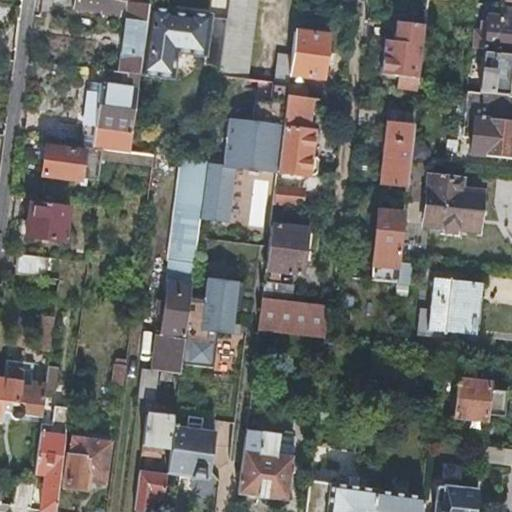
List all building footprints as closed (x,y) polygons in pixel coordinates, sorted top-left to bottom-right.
[(72,0),(72,5),(101,10),(102,7),(127,11),(120,71),(139,73),(139,72),(146,13),(147,8),(147,4),(122,0),(72,0)] [(258,0),(229,0),(227,19),(221,66),(220,73),(248,77),(258,0)] [(427,0),(426,15),(433,16),(434,4),(437,4),(437,0),(427,0)] [(146,13),(139,72),(172,76),(176,51),(205,55),(203,63),(221,66),(227,19),(211,16),(212,14),(190,11),(189,13),(173,10),(173,8),(151,5),(151,8),(147,8),(146,13)] [(511,7),(505,7),(503,19),(511,19),(511,7)] [(480,31),(473,30),(470,51),(483,52),(511,55),(511,19),(503,19),(488,17),(487,21),(482,20),(480,31)] [(425,27),(398,23),(395,43),(386,41),(382,76),(385,76),(388,78),(395,79),(398,78),(403,78),(402,89),(418,91),(422,55),(423,40),(425,27)] [(295,30),(292,55),(290,72),(322,76),(327,34),(295,30)] [(511,55),(483,52),(478,93),(509,96),(511,75),(511,55)] [(278,53),(274,80),(288,82),(290,72),(292,55),(278,53)] [(120,71),(118,70),(117,85),(102,83),(96,126),(84,125),(81,145),(101,148),(128,151),(139,73),(120,71)] [(274,80),(248,77),(220,73),(209,152),(208,160),(200,218),(270,227),(271,224),(273,203),(274,194),(275,186),(277,171),(287,94),(288,83),(288,82),(274,80)] [(309,86),(288,83),(287,94),(307,97),(309,86)] [(466,92),(465,100),(463,116),(472,117),(470,138),(469,154),(511,159),(511,96),(509,96),(478,93),(466,92)] [(307,97),(287,94),(277,171),(300,173),(308,174),(308,172),(313,173),(316,171),(317,158),(314,155),(310,154),(313,131),(317,98),(314,97),(307,97)] [(415,113),(389,110),(387,125),(388,125),(382,184),(407,186),(410,161),(415,113)] [(472,117),(463,116),(461,137),(470,138),(472,117)] [(84,151),(45,145),(41,174),(80,180),(84,151)] [(154,154),(128,151),(101,148),(100,159),(152,165),(154,154)] [(201,160),(182,157),(169,260),(194,264),(195,257),(200,218),(208,160),(201,160)] [(407,186),(405,201),(425,204),(423,225),(477,231),(482,193),(461,190),(462,181),(442,178),(443,176),(438,175),(438,177),(428,176),(430,163),(410,161),(407,186)] [(274,194),(273,203),(301,207),(303,189),(275,186),(274,194)] [(31,202),(27,236),(65,241),(69,206),(31,202)] [(399,262),(404,214),(379,211),(371,280),(396,283),(398,263),(399,262)] [(271,224),(270,227),(265,269),(270,270),(269,277),(277,278),(278,271),(301,273),(304,250),(306,251),(309,248),(311,235),(308,232),(306,231),(306,229),(271,224)] [(19,254),(17,274),(43,277),(46,257),(19,254)] [(220,260),(195,257),(194,264),(194,269),(189,302),(180,373),(204,377),(205,374),(208,373),(208,367),(206,364),(220,260)] [(410,264),(398,263),(396,283),(407,285),(410,264)] [(160,371),(180,373),(189,302),(179,300),(182,280),(176,280),(175,284),(168,283),(170,275),(153,272),(149,298),(166,301),(161,335),(156,334),(151,370),(160,371)] [(481,284),(432,278),(426,329),(478,336),(483,299),(479,299),(481,284)] [(294,287),(263,284),(262,299),(292,302),(294,287)] [(334,306),(336,306),(353,308),(354,298),(335,296),(334,306)] [(292,302),(262,299),(260,313),(258,328),(324,335),(328,305),(326,305),(292,302)] [(352,325),(354,308),(353,308),(336,306),(334,323),(352,325)] [(48,359),(53,316),(44,316),(39,360),(47,360),(48,359)] [(47,360),(44,386),(55,387),(58,360),(48,359),(47,360)] [(123,384),(126,360),(115,359),(112,383),(123,384)] [(41,416),(43,400),(44,390),(30,388),(32,370),(4,367),(2,385),(0,384),(0,422),(2,423),(3,411),(9,412),(9,413),(10,414),(10,415),(10,416),(11,416),(12,417),(13,418),(14,418),(15,418),(16,419),(17,419),(18,418),(20,418),(20,417),(21,416),(22,415),(23,413),(41,416)] [(138,397),(147,398),(151,370),(142,369),(138,397)] [(156,399),(160,371),(151,370),(147,398),(156,399)] [(209,382),(179,378),(176,401),(206,405),(209,382)] [(489,383),(457,379),(453,418),(485,422),(486,415),(504,416),(506,392),(488,390),(489,383)] [(258,389),(250,388),(250,395),(257,397),(258,389)] [(52,511),(54,511),(68,403),(43,400),(41,416),(34,472),(45,474),(40,510),(52,511)] [(170,443),(173,425),(173,421),(164,420),(165,417),(145,414),(141,444),(161,446),(162,442),(170,443)] [(170,443),(166,471),(208,477),(214,431),(202,430),(204,417),(188,414),(186,427),(173,425),(170,443)] [(244,437),(237,494),(286,500),(293,440),(245,435),(244,437)] [(110,442),(70,437),(63,485),(85,488),(87,479),(104,481),(110,442)] [(496,464),(511,465),(511,448),(482,446),(480,463),(496,464)] [(154,496),(163,497),(166,475),(138,471),(133,508),(151,511),(154,496)] [(12,505),(30,508),(33,483),(19,481),(15,485),(12,505)] [(370,511),(373,490),(308,481),(304,511),(370,511)] [(474,511),(477,490),(444,487),(443,504),(435,504),(434,511),(474,511)] [(420,511),(422,496),(373,490),(370,511),(420,511)]
